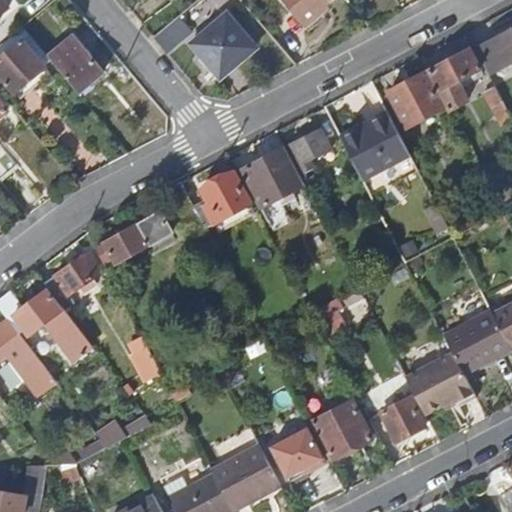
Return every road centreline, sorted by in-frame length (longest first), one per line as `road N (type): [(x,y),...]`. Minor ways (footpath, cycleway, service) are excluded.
road 1 (residential): [(212,136),(477,0)]
road 2 (residential): [(0,269),(88,202),(212,136)]
road 3 (residential): [(97,0),(212,136)]
road 4 (unclassified): [(360,511),(511,432)]
